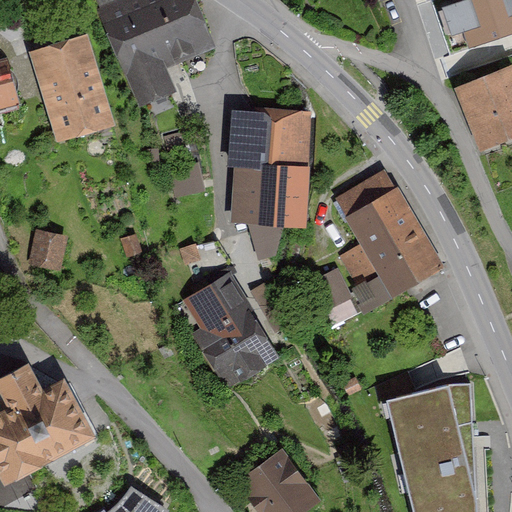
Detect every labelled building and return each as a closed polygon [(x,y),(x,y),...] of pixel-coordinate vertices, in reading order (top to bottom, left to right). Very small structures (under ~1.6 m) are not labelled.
[(195,0),(124,0),(99,11),(140,106),(177,91),(167,68),(216,48),(195,0)] [(511,0),(452,0),(469,48),(511,33),(511,0)] [(87,29),(29,49),(57,139),(116,121),(87,29)] [(13,58),(0,60),(0,107),(23,103),(13,58)] [(511,60),(453,85),(479,148),(511,134),(511,60)] [(308,163),(312,109),(234,104),(230,163),(236,163),(233,217),(309,222),(312,164),(308,163)] [(205,192),(198,161),(166,168),(173,199),(205,192)] [(444,269),(386,169),(334,199),(360,244),(392,298),(444,269)] [(68,235),(37,229),(30,265),(60,271),(68,235)] [(135,234),(120,238),(126,258),(141,253),(135,234)] [(230,262),(219,240),(183,250),(195,281),(230,262)] [(392,298),(360,244),(339,256),(358,287),(353,290),(366,314),(392,298)] [(337,268),(300,287),(315,315),(352,296),(337,268)] [(256,310),(231,270),(185,298),(204,329),(195,334),(229,389),(280,358),(252,313),(256,310)] [(0,390),(10,409),(0,414),(0,472),(7,485),(97,438),(65,379),(43,391),(30,365),(0,380),(0,390)] [(415,511),(476,511),(474,381),(449,382),(448,379),(386,394),(405,469),(415,511)] [(301,511),(322,497),(283,444),(234,480),(257,511),(301,511)] [(166,511),(170,507),(132,483),(116,503),(103,511),(166,511)]
